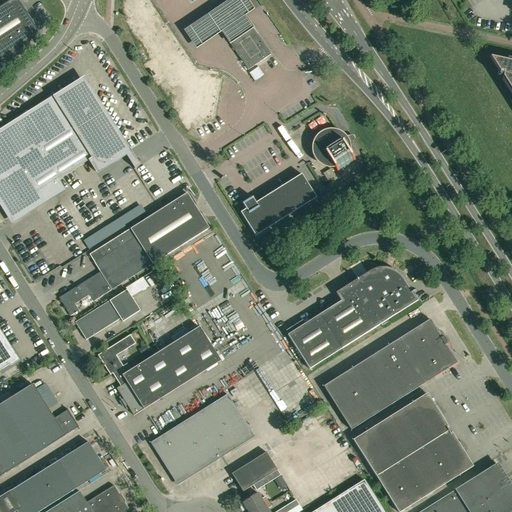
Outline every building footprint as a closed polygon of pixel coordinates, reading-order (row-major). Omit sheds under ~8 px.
[(255,17),(243,0),(241,0),(186,38),(199,55),(226,37),(229,41),(251,26),(248,21),(255,17)] [(0,60),(17,50),(15,47),(34,35),(35,30),(17,2),(12,1),(0,8),(0,60)] [(271,55),(253,28),(251,26),(229,41),(248,70),(271,55)] [(502,79),(511,95),(511,62),(490,57),(499,71),(504,72),(502,79)] [(258,67),(249,73),(255,81),(264,75),(258,67)] [(0,132),(0,200),(12,220),(64,188),(58,179),(88,161),(95,172),(125,153),(80,83),(0,132)] [(327,133),(327,131),(323,133),(323,134),(321,136),(320,137),(318,139),(317,140),(316,142),(315,145),(315,147),(315,149),(315,151),(316,153),(316,155),(318,157),(319,159),(320,161),(322,162),(324,163),(326,164),(328,164),(330,164),(333,164),(338,173),(340,172),(339,171),(354,162),(355,162),(356,162),(347,146),(346,144),(345,142),(344,140),(343,138),(342,137),(340,135),(338,134),(336,133),(334,133),(332,133),(330,133),(327,133)] [(333,181),(338,177),(333,168),(323,174),(328,180),(331,178),(333,181)] [(240,213),(255,236),(316,198),(301,174),(256,203),(253,199),(253,198),(252,197),(242,204),(243,205),(246,209),(240,213)] [(111,290),(152,264),(209,229),(187,193),(89,255),(99,270),(99,271),(99,270),(100,272),(111,290)] [(289,224),(292,228),(298,225),(295,220),(289,224)] [(272,234),(265,237),(268,242),(274,238),(272,234)] [(98,243),(93,235),(84,240),(89,248),(98,243)] [(309,369),(341,349),(418,301),(412,291),(410,293),(403,280),(400,277),(397,274),(393,272),(389,270),(385,269),(381,269),(377,270),(373,272),(371,273),(338,293),(342,300),(287,335),(309,369)] [(93,302),(111,290),(100,272),(84,282),(59,298),(71,316),(79,311),(75,304),(89,295),(93,302)] [(351,430),(457,363),(449,350),(445,346),(448,342),(444,337),(440,338),(438,333),(430,320),(361,363),(324,387),(351,430)] [(134,416),(144,409),(221,361),(200,327),(131,370),(127,364),(123,367),(116,356),(135,344),(130,335),(104,351),(106,354),(99,358),(110,375),(113,373),(121,386),(117,388),(134,416)] [(0,333),(0,370),(17,360),(0,333)] [(65,436),(65,435),(78,427),(78,428),(79,427),(67,409),(67,410),(54,418),(32,384),(0,404),(0,476),(3,475),(65,436)] [(376,477),(450,430),(427,393),(353,440),(376,477)] [(227,394),(150,443),(170,475),(175,472),(180,480),(200,467),(202,470),(254,437),(227,394)] [(450,430),(376,477),(398,511),(400,511),(473,466),(450,430)] [(38,511),(65,496),(75,490),(77,488),(78,488),(78,487),(106,469),(89,441),(60,459),(59,459),(11,490),(0,496),(0,511),(38,511)] [(243,492),(253,485),(277,470),(266,452),(231,474),(243,492)] [(419,511),(507,511),(511,510),(511,489),(496,464),(455,490),(453,492),(453,491),(419,511)] [(277,470),(253,485),(256,491),(281,475),(277,470)] [(384,511),(364,480),(312,511),(384,511)] [(87,503),(80,492),(77,494),(67,500),(48,511),(128,511),(130,511),(125,503),(126,502),(121,495),(120,495),(114,486),(87,503)] [(264,497),(261,499),(258,493),(242,503),(248,511),(252,511),(268,502),(264,497)] [(288,511),(299,505),(296,500),(276,511),(288,511)] [(269,511),(268,509),(271,507),(268,502),(252,511),(269,511)]
